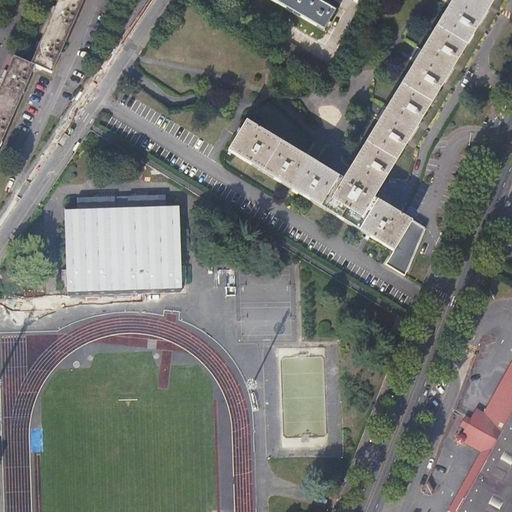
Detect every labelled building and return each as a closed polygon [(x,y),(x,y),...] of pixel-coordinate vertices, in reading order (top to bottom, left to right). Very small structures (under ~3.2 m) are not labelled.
[(56,0),(51,11),(49,16),(36,47),(34,51),(27,66),(11,59),(4,76),(1,81),(0,84),(0,142),(32,69),(49,77),(82,0),(56,0)] [(352,228),(378,243),(396,215),(370,199),(490,0),(453,0),(344,180),(247,122),(228,153),(325,211),(352,228)] [(333,11),(313,0),(268,0),(322,31),(325,26),(327,27),(328,24),(326,22),(333,11)] [(280,39),(273,51),(324,82),(331,70),(280,39)] [(176,203),(164,203),(163,195),(75,199),(75,207),(63,207),(67,295),(180,291),(176,203)] [(424,230),(396,215),(378,243),(394,253),(388,264),(406,275),(416,249),(424,230)] [(401,337),(406,323),(397,318),(391,332),(401,337)] [(511,511),(511,360),(508,368),(511,371),(508,378),(504,376),(481,417),(476,427),(467,423),(464,429),(462,433),(457,434),(455,438),(457,442),(460,444),(464,443),(480,452),(448,511),(449,511),(511,511)]
